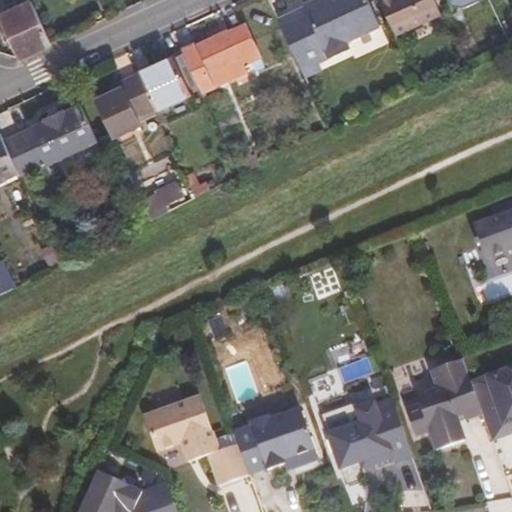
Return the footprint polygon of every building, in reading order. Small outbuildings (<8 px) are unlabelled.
[(303,10),(276,23),(298,69),(318,60),(344,49),(341,43),(377,26),(365,0),(326,0),(322,2),(320,0),(317,0),(304,6),(303,10)] [(374,0),(390,37),(435,18),(427,2),(428,2),(433,0),(374,0)] [(0,19),(20,58),(51,45),(32,3),(0,17),(0,19)] [(226,37),(224,34),(192,49),(189,46),(178,49),(180,54),(120,83),(122,89),(105,96),(92,101),(111,143),(139,130),(134,120),(152,113),(158,126),(194,111),(186,94),(197,89),(199,94),(243,75),(239,66),(256,57),(242,30),(226,37)] [(318,60),(298,69),(302,77),(321,69),(318,60)] [(105,89),(105,96),(122,89),(120,83),(105,89)] [(55,112),(38,121),(39,122),(23,130),(24,132),(3,144),(0,138),(0,179),(14,173),(16,176),(39,165),(41,168),(90,145),(73,108),(57,114),(55,112)] [(247,153),(231,160),(237,177),(257,166),(253,157),(249,158),(247,153)] [(127,180),(121,165),(108,172),(115,185),(127,180)] [(144,199),(138,202),(146,222),(162,214),(160,206),(179,198),(168,171),(138,184),(144,199)] [(204,185),(187,192),(192,200),(207,192),(204,185)] [(511,212),(473,227),(486,261),(511,251),(511,212)] [(377,376),(371,356),(336,367),(341,382),(368,374),(369,378),(377,376)] [(483,414),(472,384),(464,360),(433,371),(440,390),(426,394),(421,405),(407,410),(417,436),(430,431),(437,451),(466,441),(458,417),(465,414),(467,420),(483,414)] [(511,369),(472,384),(483,414),(492,441),(511,434),(511,369)] [(201,397),(144,417),(156,452),(182,443),(189,463),(208,456),(220,452),(216,440),(201,397)] [(341,469),(361,461),(374,457),(376,463),(394,456),(396,462),(413,456),(393,399),(377,404),(376,401),(357,408),(359,413),(356,414),(352,423),(353,425),(328,434),(341,469)] [(268,470),(286,464),(294,461),(296,467),(319,459),(302,410),(271,421),(269,416),(251,422),(253,427),(235,433),(240,445),(250,475),(268,469),(268,470)] [(220,452),(240,445),(235,433),(216,440),(220,452)] [(220,452),(208,456),(219,486),(250,475),(240,445),(220,452)] [(363,467),(376,463),(374,457),(361,461),(363,467)] [(289,470),(296,467),(294,461),(286,464),(289,470)] [(100,472),(81,511),(178,511),(168,483),(144,491),(100,472)]
